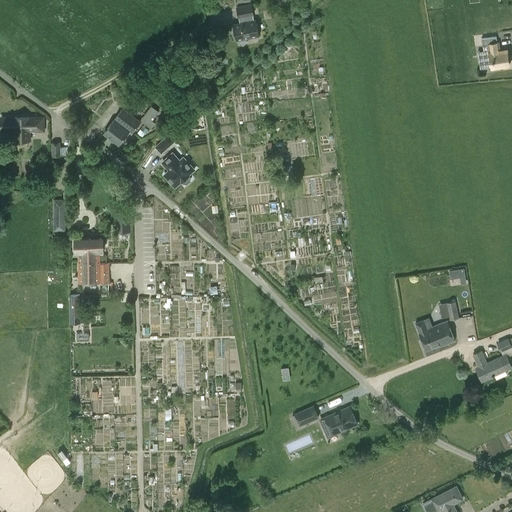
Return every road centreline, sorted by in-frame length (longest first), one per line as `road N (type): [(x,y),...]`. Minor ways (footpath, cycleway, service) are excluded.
road 1 (unclassified): [(0,67),(177,208),(417,433),(511,477)]
road 2 (track): [(112,156),(206,106),(321,0)]
